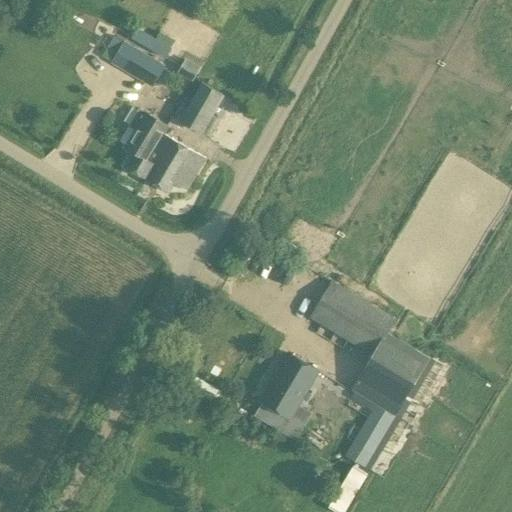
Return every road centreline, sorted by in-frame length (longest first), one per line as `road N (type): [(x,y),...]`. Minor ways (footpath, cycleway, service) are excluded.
road 1 (unclassified): [(197,260),(342,0)]
road 2 (unclassified): [(58,511),(197,260)]
road 3 (unclassified): [(197,260),(0,143)]
